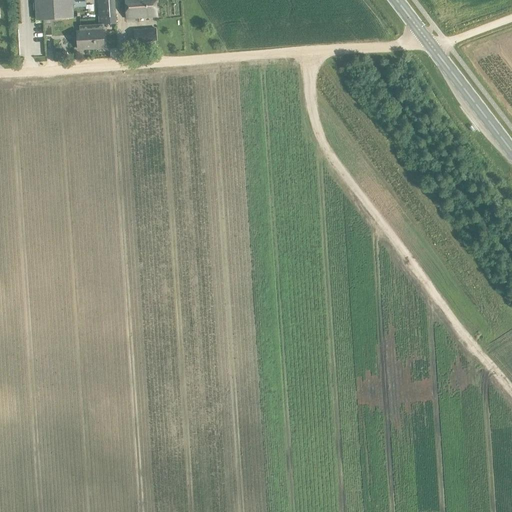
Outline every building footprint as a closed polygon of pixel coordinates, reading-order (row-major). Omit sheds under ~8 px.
[(36,0),(38,19),(45,19),(52,19),(73,18),(72,8),(86,8),(85,0),(36,0)] [(98,0),(100,24),(100,25),(104,25),(117,24),(115,0),(98,0)] [(156,0),(126,0),(128,19),(157,17),(156,0)] [(80,32),(77,33),(79,50),(104,48),(104,45),(105,45),(106,45),(106,41),(105,41),(104,41),(103,31),(104,31),(104,25),(100,25),(100,24),(80,26),(80,32)] [(154,28),(134,30),(135,43),(157,41),(157,34),(156,28),(154,28)]
